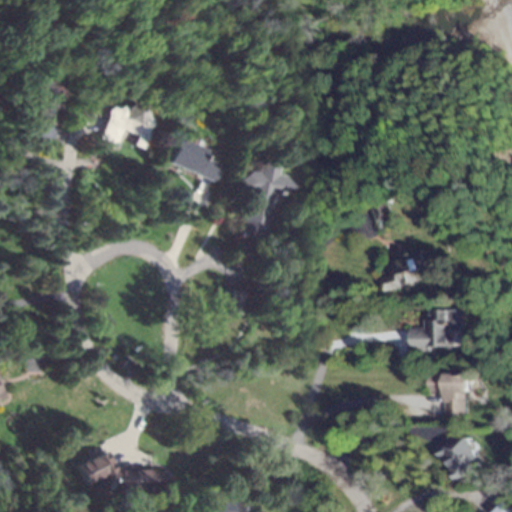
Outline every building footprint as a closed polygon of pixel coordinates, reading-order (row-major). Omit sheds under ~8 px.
[(20,130),(48,138),(61,90),(32,82),(20,130)] [(95,137),(113,143),(118,128),(134,134),(130,145),(139,148),(150,116),(108,101),(95,137)] [(162,161),(208,181),(215,163),(196,156),(199,149),(172,137),(162,161)] [(236,236),(263,239),(267,193),(281,194),(282,175),(270,174),(271,163),(253,162),(251,174),(242,173),(236,236)] [(374,207),(378,228),(393,225),(389,204),(374,207)] [(380,278),(383,290),(430,278),(423,250),(391,258),(395,274),(380,278)] [(220,312),(236,314),(239,291),(222,289),(220,312)] [(410,327),(410,351),(428,351),(428,346),(453,346),(453,337),(462,337),(462,309),(426,309),(426,327),(410,327)] [(467,373),(428,372),(427,391),(444,392),(443,415),(466,415),(467,373)] [(435,446),(442,461),(446,459),(454,480),(482,468),(469,436),(458,440),(457,437),(435,446)] [(231,511),(232,499),(199,497),(198,511),(231,511)] [(511,511),(502,503),(492,511),(511,511)]
